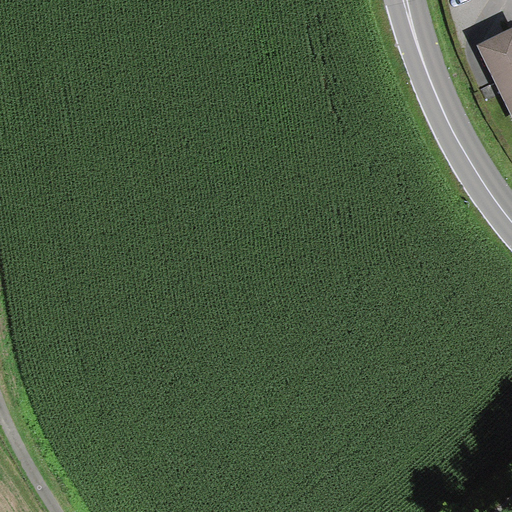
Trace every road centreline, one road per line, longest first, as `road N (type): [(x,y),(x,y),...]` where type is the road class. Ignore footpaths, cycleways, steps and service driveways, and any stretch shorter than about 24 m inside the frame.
road 1 (tertiary): [(511,219),(448,124),(408,0)]
road 2 (track): [(68,511),(0,398)]
